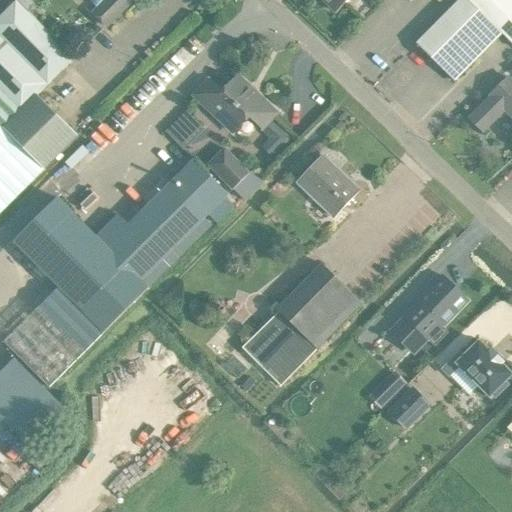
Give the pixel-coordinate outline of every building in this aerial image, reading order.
[(106,27),(133,0),(132,0),(107,0),(93,14),(106,27)] [(323,0),(336,13),(348,0),(323,0)] [(454,82),(502,34),(511,43),(511,0),(467,0),(467,1),(466,0),(460,0),(416,44),(454,82)] [(0,214),(3,211),(77,136),(37,96),(75,59),(16,1),(0,16),(0,214)] [(206,84),(193,98),(197,101),(231,132),(246,115),(263,131),(273,120),(279,114),(237,76),(222,93),(208,80),(206,84)] [(511,82),(508,78),(490,96),(492,97),(470,119),(482,132),(505,110),(511,117),(511,82)] [(165,132),(183,150),(204,130),(186,111),(165,132)] [(209,165),(233,191),(249,175),(225,149),(209,165)] [(335,219),(360,192),(324,158),(299,184),(335,219)] [(140,282),(230,194),(195,161),(128,227),(135,234),(114,255),(58,199),(14,243),(59,288),(4,343),(49,389),(104,334),(147,290),(140,282)] [(317,350),(362,304),(321,264),(277,309),(279,311),(242,348),(280,386),(317,350)] [(404,317),(390,331),(414,355),(428,341),(435,347),(449,333),(443,327),(468,301),(443,276),(403,317),(404,317)] [(459,353),(442,370),(449,376),(469,395),(478,386),(489,398),(493,395),(495,397),(508,385),(505,383),(511,375),(502,365),(503,363),(491,351),(489,352),(479,342),(463,358),(459,353)] [(395,373),(387,382),(397,392),(406,384),(395,373)] [(412,389),(389,412),(406,429),(429,406),(412,389)]
